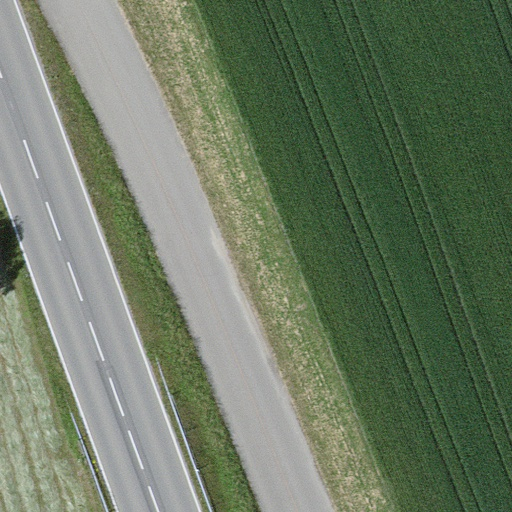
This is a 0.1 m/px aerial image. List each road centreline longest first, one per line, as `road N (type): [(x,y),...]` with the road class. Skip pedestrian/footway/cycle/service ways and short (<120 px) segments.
road 1 (unclassified): [(77,0),(182,225),(298,511)]
road 2 (primary): [(158,511),(0,74)]
